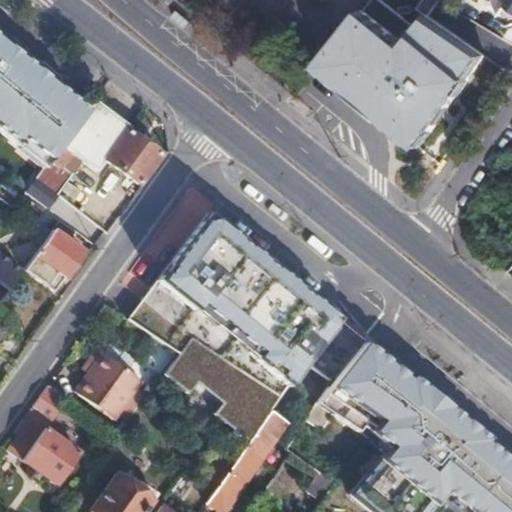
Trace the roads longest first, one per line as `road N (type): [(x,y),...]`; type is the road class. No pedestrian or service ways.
road 1 (primary): [(210,120),(511,365)]
road 2 (primary): [(423,243),(122,0)]
road 3 (residential): [(0,419),(210,120)]
road 4 (primary): [(61,0),(210,120)]
road 5 (residential): [(511,108),(423,243)]
